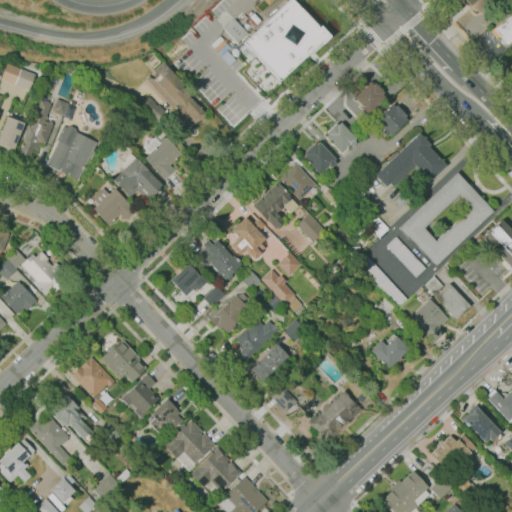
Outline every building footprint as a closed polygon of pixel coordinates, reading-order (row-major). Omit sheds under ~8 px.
[(279,81),(243,43),(287,0),(291,0),(325,36),(279,81)] [(273,0),(260,12),(255,6),(261,0),(273,0)] [(494,0),(478,14),(476,11),(474,12),(463,0),(494,0)] [(511,38),(506,44),(492,29),(511,11),(511,38)] [(233,20),(247,34),(241,40),(240,39),(236,42),(223,29),(233,20)] [(33,74),(5,62),(0,74),(0,78),(27,89),(33,74)] [(181,131),(170,120),(176,114),(170,108),(171,107),(144,78),(162,62),(191,94),(190,95),(202,109),(202,110),(206,115),(200,120),(199,120),(198,122),(195,118),(193,120),(181,131)] [(367,113),(365,111),(363,113),(359,109),(362,107),(353,97),(369,82),(370,81),(373,84),(374,83),(383,92),(382,93),(384,96),(384,97),(367,113)] [(157,123),(139,105),(147,96),(157,105),(166,114),(157,123)] [(63,115),(51,111),(56,99),(67,103),(63,115)] [(29,157),(19,153),(23,141),(21,140),(27,125),(29,126),(39,100),(50,104),(46,115),(47,116),(46,119),(44,119),(44,120),(48,122),(49,121),(52,122),(51,124),(52,124),(44,144),(40,142),(36,150),(33,149),(29,157)] [(385,137),(380,132),(383,129),(374,120),(391,104),(394,107),(395,106),(403,114),(408,118),(406,120),(390,136),(388,134),(385,137)] [(0,131),(6,116),(24,123),(14,149),(12,148),(12,150),(0,145),(0,131)] [(339,154),(324,137),(323,136),(326,133),(325,132),(335,123),(335,124),(338,121),(339,123),(340,122),(355,139),(353,140),(355,143),(351,147),(349,145),(339,154)] [(77,180),(45,165),(57,141),(55,140),(62,126),(65,127),(69,126),(74,128),(76,132),(95,142),(77,180)] [(388,190),(374,175),(418,133),(429,145),(427,147),(445,165),(428,181),(414,166),(388,190)] [(163,180),(153,169),(143,158),(148,154),(142,148),(153,138),(158,143),(165,137),(181,154),(169,165),(174,170),(163,180)] [(318,175),(302,157),(305,155),(303,153),(313,143),(314,144),(317,142),(318,143),(318,142),(334,159),(332,161),(335,163),(330,168),(328,166),(318,175)] [(128,198),(111,180),(120,171),(119,170),(121,161),(129,153),(134,158),(160,185),(158,188),(159,189),(152,195),(151,194),(149,196),(146,193),(142,197),(136,190),(128,198)] [(298,201),(278,179),(294,163),(315,185),(298,201)] [(435,265),(398,227),(455,172),(492,211),(435,265)] [(274,230),(263,218),(254,209),(256,207),(253,204),(276,182),(288,195),(287,196),(289,198),(297,206),(289,214),(279,203),(278,204),(281,207),(276,212),(280,217),(279,218),(283,221),(274,230)] [(108,226),(102,219),(92,209),(97,204),(91,198),(102,188),(107,193),(113,188),(114,189),(128,203),(134,209),(123,220),(119,215),(108,226)] [(332,204),(322,194),(328,188),(338,198),(332,204)] [(377,238),(345,202),(359,189),(363,194),(359,198),(387,229),(377,238)] [(312,242),(296,225),(307,214),(324,231),(312,242)] [(253,260),(244,250),(239,255),(229,245),(237,238),(230,231),(244,217),(251,224),(257,218),(264,225),(263,226),(267,231),(262,236),(264,238),(260,243),(264,247),(259,252),(260,253),(253,260)] [(511,265),(509,268),(481,237),(499,220),(511,234),(511,265)] [(3,251),(0,249),(0,229),(10,233),(3,251)] [(415,277),(385,246),(395,237),(424,268),(415,277)] [(223,280),(206,261),(202,265),(195,256),(204,248),(201,245),(206,240),(210,245),(216,240),(230,256),(232,255),(240,264),(230,273),(230,277),(228,279),(224,279),(223,280)] [(45,296),(32,282),(35,279),(27,271),(26,271),(22,267),(20,264),(16,268),(7,258),(15,250),(25,260),(32,253),(35,256),(41,251),(48,258),(46,260),(51,266),(55,262),(60,267),(56,271),(66,281),(54,292),(51,289),(45,296)] [(275,264),(286,276),(299,264),(287,252),(275,264)] [(398,309),(353,262),(363,253),(407,300),(398,309)] [(5,279),(0,273),(0,265),(6,260),(16,270),(5,279)] [(184,296),(181,293),(181,292),(170,280),(187,264),(198,275),(205,282),(197,290),(194,288),(192,290),(191,289),(184,296)] [(296,316),(284,303),(283,305),(259,279),(270,269),(277,277),(279,275),(285,280),(283,283),(294,294),(293,295),(305,308),(296,316)] [(250,291),(240,281),(250,271),(260,281),(250,291)] [(432,295),(423,285),(433,276),(442,286),(432,295)] [(16,313),(0,296),(0,286),(3,283),(8,289),(18,281),(36,300),(24,311),(21,308),(16,313)] [(210,308),(202,298),(217,284),(225,293),(220,298),(210,308)] [(454,320),(434,298),(444,289),(443,288),(448,284),(469,306),(454,320)] [(432,343),(408,318),(423,305),(414,296),(420,290),(447,318),(438,327),(443,333),(432,343)] [(227,334),(221,328),(219,330),(215,325),(214,327),(208,320),(234,295),(235,296),(242,293),(246,297),(241,302),(250,312),(227,334)] [(383,316),(374,307),(383,298),(392,307),(383,316)] [(245,360),(243,358),(243,359),(240,355),(238,352),(241,349),(241,348),(240,348),(239,348),(238,348),(237,347),(236,346),(236,345),(236,344),(236,343),(237,343),(234,340),(257,319),(262,325),(267,320),(271,324),(272,324),(273,325),(274,325),(275,326),(276,327),(277,328),(277,329),(277,330),(277,331),(245,360)] [(293,341),(283,331),(294,320),(304,330),(293,341)] [(387,369),(369,350),(379,340),(384,345),(394,336),(407,349),(387,369)] [(130,383),(123,375),(118,379),(99,358),(108,350),(106,348),(111,344),(113,347),(121,339),(123,341),(121,343),(126,349),(129,347),(139,358),(137,359),(145,368),(130,383)] [(261,382),(249,370),(254,365),(254,366),(258,362),(257,361),(267,352),(268,352),(273,347),(273,346),(275,344),(280,348),(281,347),(285,351),(284,352),(288,357),(285,360),(284,359),(282,361),(282,362),(278,365),(274,369),(269,374),(261,382)] [(92,398),(70,375),(90,356),(113,380),(107,386),(106,384),(92,398)] [(139,417),(128,405),(128,406),(127,406),(125,405),(126,404),(120,397),(146,373),(155,383),(149,388),(159,399),(139,417)] [(295,400),(280,387),(270,398),(284,412),(295,400)] [(511,429),(507,424),(508,423),(508,420),(506,421),(484,398),(493,389),(497,394),(499,393),(502,392),(506,393),(510,390),(511,392),(511,429)] [(326,442),(321,437),(320,437),(308,423),(306,421),(314,413),(316,415),(342,390),(347,396),(346,397),(350,400),(351,400),(360,409),(336,432),(336,433),(326,442)] [(82,439),(70,426),(71,424),(69,422),(65,426),(48,408),(60,397),(60,394),(65,395),(71,400),(77,406),(78,407),(77,409),(86,419),(82,422),(91,431),(82,439)] [(100,413),(90,404),(96,398),(105,408),(100,413)] [(159,435),(148,423),(153,418),(150,414),(150,413),(148,411),(154,406),(156,408),(166,399),(179,412),(176,415),(182,421),(174,428),(175,429),(173,432),(168,427),(159,435)] [(483,443),(460,419),(467,413),(466,412),(474,405),(500,432),(490,441),(487,439),(483,443)] [(61,464),(28,428),(37,420),(40,424),(48,416),(68,437),(66,438),(67,439),(65,441),(64,440),(58,445),(69,456),(66,459),(67,460),(64,463),(63,462),(61,464)] [(188,471),(164,446),(181,429),(179,427),(182,424),(184,425),(190,419),(201,431),(199,433),(201,435),(203,433),(214,445),(194,463),(195,465),(188,471)] [(447,472),(429,454),(448,435),(454,442),(462,434),(475,447),(469,453),(468,451),(447,472)] [(511,452),(503,443),(511,434),(511,452)] [(23,482),(17,475),(9,482),(0,472),(0,458),(3,456),(1,455),(7,449),(8,450),(17,442),(18,443),(23,438),(34,450),(33,451),(33,454),(28,458),(25,459),(23,460),(28,465),(23,469),(30,476),(23,482)] [(213,496),(204,485),(202,487),(189,474),(213,452),(212,451),(217,447),(228,459),(226,461),(228,463),(230,461),(241,473),(221,491),(220,490),(213,496)] [(149,470),(143,464),(148,460),(154,466),(149,470)] [(121,483),(116,478),(126,468),(131,473),(121,483)] [(391,511),(380,500),(390,491),(388,489),(398,479),(400,481),(411,471),(427,487),(424,490),(428,494),(414,508),(417,511),(391,511)] [(102,499),(93,490),(99,485),(98,483),(108,473),(118,483),(102,499)] [(66,504),(63,501),(61,503),(49,490),(62,478),(63,479),(68,474),(74,480),(69,485),(74,490),(69,495),(72,499),(66,504)] [(225,511),(216,502),(244,476),(267,500),(254,511),(225,511)] [(0,488),(10,499),(0,509),(0,488)] [(32,508),(35,511),(56,511),(44,498),(32,508)] [(444,511),(454,503),(461,511),(444,511)]
